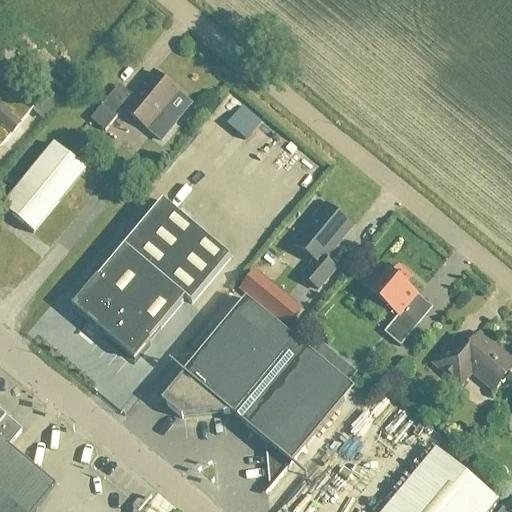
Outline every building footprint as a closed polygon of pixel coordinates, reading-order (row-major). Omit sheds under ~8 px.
[(178,96),(153,75),(123,111),(161,143),(175,126),(162,115),(178,96)] [(0,149),(32,111),(0,84),(0,149)] [(121,115),(106,103),(91,122),(105,134),(121,115)] [(1,209),(33,235),(84,173),(53,147),(1,209)] [(163,204),(125,249),(74,310),(89,323),(88,328),(92,332),(96,330),(135,362),(186,301),(192,306),(230,260),(163,204)] [(318,292),(336,271),(325,262),(352,229),(326,208),(294,246),(315,264),(303,279),(318,292)] [(384,335),(401,349),(419,327),(404,314),(418,298),(406,288),(413,280),(399,269),(392,276),(381,267),(363,288),(398,318),(384,335)] [(253,276),(240,292),(254,303),(267,288),(253,276)] [(230,416),(246,429),(265,445),(270,492),(268,494),(269,495),(344,404),(298,366),(309,354),(247,302),(246,303),(183,377),(184,378),(162,404),(182,421),(183,420),(230,416)] [(493,351),(495,349),(480,336),(470,348),(457,338),(433,367),(461,390),(473,375),(495,393),(511,372),(511,362),(502,354),(500,356),(493,351)] [(0,460),(8,451),(21,435),(0,417),(0,460)] [(0,511),(34,511),(54,489),(8,451),(0,460),(0,511)] [(490,511),(498,503),(436,452),(386,511),(490,511)]
